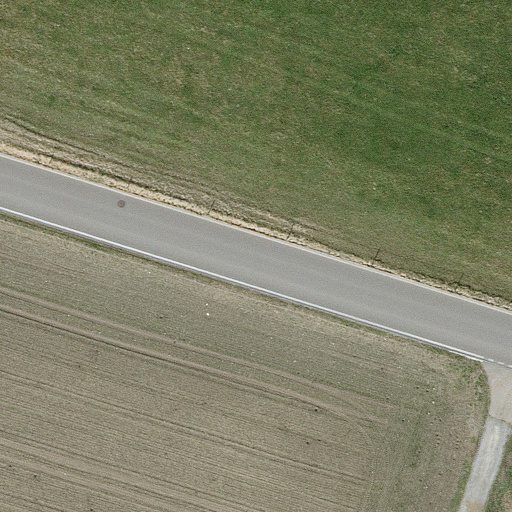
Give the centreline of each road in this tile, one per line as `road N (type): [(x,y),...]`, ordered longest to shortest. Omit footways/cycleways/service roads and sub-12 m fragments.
road 1 (tertiary): [(0,183),(511,346)]
road 2 (track): [(511,371),(465,511)]
